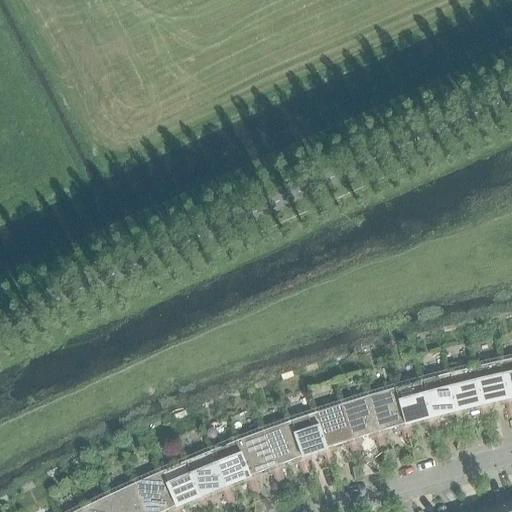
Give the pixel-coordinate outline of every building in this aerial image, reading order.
[(511,359),(500,362),(511,416),(511,359)] [(510,420),(511,419),(511,416),(500,362),(473,368),(486,425),(490,424),(492,402),(497,401),(510,420)] [(483,426),(486,425),(473,368),(446,375),(460,431),(464,431),(466,408),(471,407),(483,426)] [(438,437),(439,415),(445,414),(457,432),(460,431),(446,375),(419,382),(434,438),(438,437)] [(431,439),(434,438),(419,382),(393,389),(409,445),(412,444),(413,422),(419,421),(431,439)] [(386,452),(387,430),(393,428),(405,446),(409,445),(393,389),(366,397),(383,453),(386,452)] [(380,454),(383,453),(366,397),(340,405),(357,461),(360,460),(361,438),(367,436),(380,454)] [(354,462),(357,461),(340,405),(313,414),(332,469),(335,468),(335,446),(341,444),(354,462)] [(328,470),(332,469),(313,414),(287,423),(306,478),(310,477),(309,455),(315,453),(328,470)] [(303,479),(306,478),(287,423),(261,432),(281,487),(284,486),(284,463),(289,461),(303,479)] [(281,487),(261,432),(235,442),(256,496),(259,495),(258,473),(264,471),(278,488),(281,487)] [(467,436),(462,437),(465,448),(474,446),(467,436)] [(465,448),(462,437),(457,438),(455,451),(465,448)] [(253,498),(256,496),(235,442),(210,452),(231,506),(234,505),(233,483),(239,480),(253,498)] [(415,449),(410,451),(414,462),(423,460),(415,449)] [(231,506),(210,452),(184,463),(204,511),(209,511),(208,493),(213,490),(228,507),(231,506)] [(198,511),(204,511),(184,463),(158,473),(175,511),(183,511),(183,503),(188,501),(198,511)] [(365,465),(360,466),(363,478),(372,475),(365,465)] [(362,477),(359,466),(351,469),(354,479),(362,477)] [(175,511),(158,473),(133,484),(145,511),(162,511),(163,511),(175,511)] [(145,511),(133,484),(108,496),(115,511),(145,511)] [(312,494),(308,484),(303,485),(303,498),(312,494)] [(115,511),(108,496),(83,508),(85,511),(115,511)] [(263,500),(258,502),(261,511),(264,511),(272,509),(263,500)] [(261,511),(258,502),(253,504),(252,511),(261,511)] [(511,511),(508,502),(486,509),(487,511),(511,511)]
